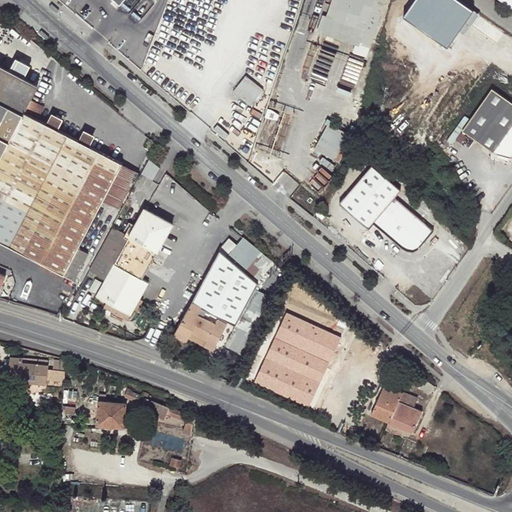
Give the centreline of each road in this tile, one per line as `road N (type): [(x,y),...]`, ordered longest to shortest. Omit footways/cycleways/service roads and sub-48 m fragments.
road 1 (tertiary): [(22,0),(417,336)]
road 2 (unclassified): [(323,436),(102,339),(0,305)]
road 3 (secondary): [(209,395),(454,511)]
road 4 (secondary): [(0,321),(209,395)]
road 5 (unclassified): [(382,511),(204,447)]
road 6 (secondary): [(496,506),(323,436)]
road 7 (residential): [(511,198),(417,336)]
road 8 (secondary): [(323,436),(209,395)]
